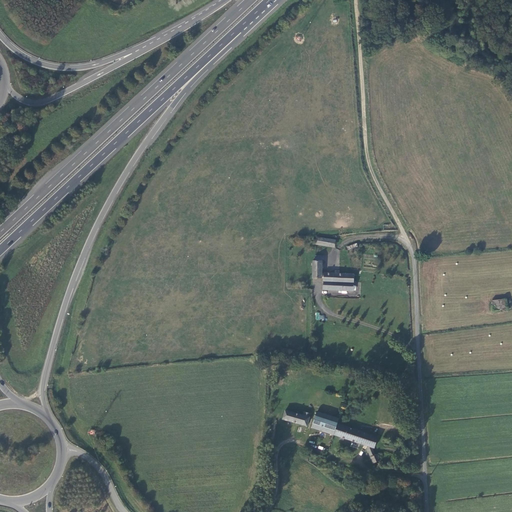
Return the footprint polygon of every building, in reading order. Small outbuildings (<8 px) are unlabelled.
[(332,242),(314,239),(313,247),(331,250),(332,242)] [(319,258),(312,258),(312,263),(310,263),(310,281),(322,281),(320,292),(351,293),(352,276),(319,275),(319,258)] [(492,308),(507,308),(507,299),(493,299),(492,308)] [(310,417),(304,415),(303,419),(284,414),(281,422),(300,427),(306,429),(308,421),(310,417)] [(337,421),(315,414),(310,430),(366,449),(366,450),(372,465),(377,463),(376,460),(378,460),(379,460),(380,459),(381,458),(381,456),(380,456),(379,455),(374,456),(371,451),(371,450),(372,451),(376,439),(335,427),(337,421)]
